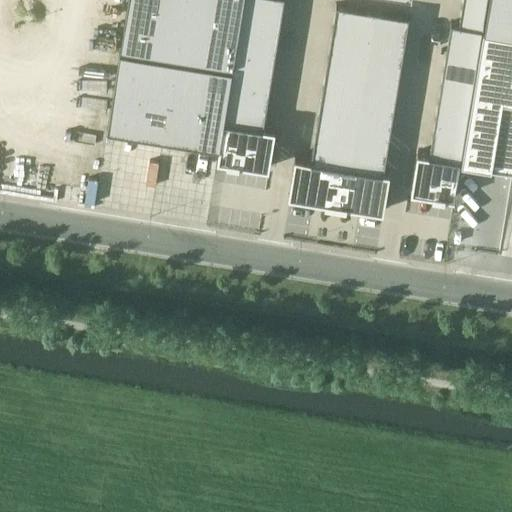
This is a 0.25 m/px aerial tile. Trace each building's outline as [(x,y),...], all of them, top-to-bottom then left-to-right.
[(0,0),(0,86),(1,83),(108,100),(124,0),(0,0)] [(128,0),(121,45),(149,50),(157,0),(128,0)] [(157,0),(149,50),(177,54),(186,0),(157,0)] [(186,0),(177,54),(205,59),(214,0),(186,0)] [(214,0),(205,59),(234,64),(234,63),(240,26),(242,8),(243,0),(214,0)] [(243,0),(242,8),(240,26),(279,33),(284,0),(243,0)] [(462,0),(461,8),(486,12),(487,0),(462,0)] [(511,0),(488,0),(484,28),(511,32),(511,0)] [(336,4),(331,34),(371,41),(376,10),(336,4)] [(461,8),(459,24),(483,27),(486,12),(461,8)] [(376,10),(371,41),(404,46),(409,16),(376,10)] [(451,22),(448,39),(480,44),(483,27),(459,24),(451,22)] [(240,26),(234,63),(273,69),(279,33),(240,26)] [(511,32),(483,28),(461,162),(511,169),(511,32)] [(331,34),(326,65),(366,72),(371,41),(331,34)] [(448,39),(446,55),(478,60),(480,44),(448,39)] [(371,41),(366,72),(399,77),(404,46),(371,41)] [(121,49),(108,128),(136,133),(149,54),(121,49)] [(149,54),(136,133),(164,137),(177,58),(149,54)] [(446,55),(443,71),(475,77),(475,76),(478,60),(446,55)] [(177,58),(164,137),(192,142),(205,63),(177,58)] [(205,63),(192,142),(219,147),(233,68),(205,63)] [(234,64),(231,82),(270,88),(273,69),(234,63),(234,64)] [(326,65),(321,96),(361,102),(366,72),(326,65)] [(443,71),(440,88),(472,93),(475,77),(443,71)] [(366,72),(361,102),(394,108),(399,77),(366,72)] [(231,82),(225,119),(264,125),(270,88),(231,82)] [(440,88),(438,104),(470,109),(472,93),(440,88)] [(321,96),(316,127),(356,133),(361,102),(321,96)] [(361,102),(356,133),(389,139),(394,108),(361,102)] [(438,104),(435,120),(467,126),(467,125),(470,109),(438,104)] [(220,147),(218,158),(270,167),(276,127),(264,125),(225,119),(220,147)] [(435,120),(430,153),(462,158),(467,126),(435,120)] [(316,127),(311,158),(351,164),(356,133),(316,127)] [(356,133),(351,164),(384,170),(389,139),(356,133)] [(418,151),(412,190),(455,197),(462,158),(430,153),(418,151)] [(296,155),(289,194),(326,201),(326,202),(346,205),(346,204),(384,210),(390,170),(384,170),(351,164),(311,158),(296,155)]
